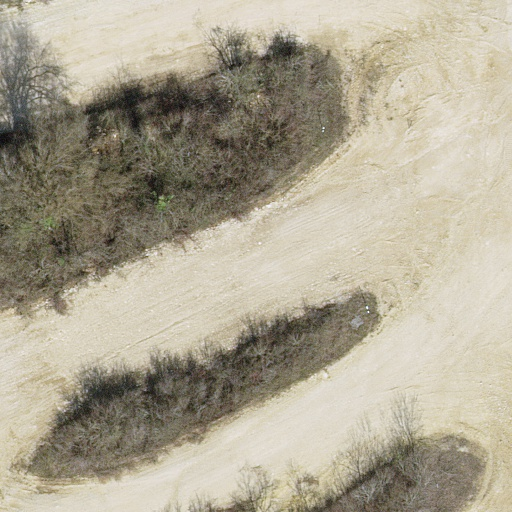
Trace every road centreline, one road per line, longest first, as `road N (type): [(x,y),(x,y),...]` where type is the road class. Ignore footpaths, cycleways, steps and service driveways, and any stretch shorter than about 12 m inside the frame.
road 1 (track): [(511,121),(229,276),(0,355)]
road 2 (track): [(511,333),(124,511)]
road 3 (track): [(0,61),(247,0)]
